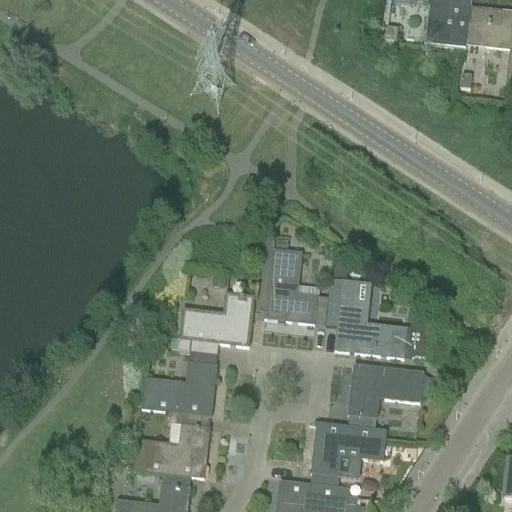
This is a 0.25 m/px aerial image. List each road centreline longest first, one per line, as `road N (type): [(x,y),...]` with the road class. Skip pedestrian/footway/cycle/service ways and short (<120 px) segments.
road 1 (residential): [(511,225),(156,0)]
road 2 (residential): [(264,417),(314,419),(317,371),(268,368)]
